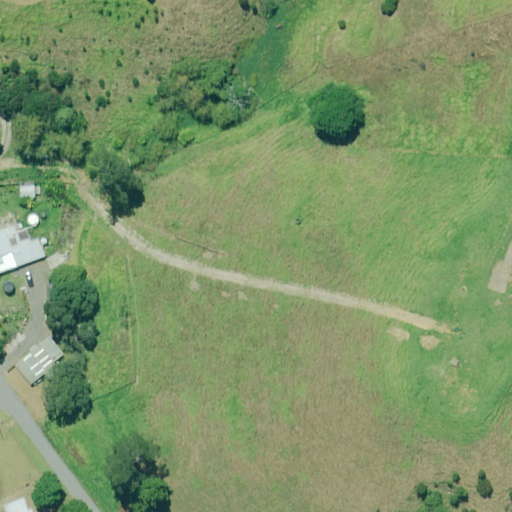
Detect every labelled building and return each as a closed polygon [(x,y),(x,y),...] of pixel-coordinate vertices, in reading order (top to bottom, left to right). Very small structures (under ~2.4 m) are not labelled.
[(37,197),(37,182),(22,182),(22,197),(37,197)] [(19,233),(16,225),(0,230),(0,272),(47,257),(37,227),(19,233)] [(24,330),(14,314),(7,319),(17,335),(24,330)] [(65,355),(63,352),(69,347),(58,332),(49,338),(17,362),(34,384),(62,363),(59,359),(65,355)] [(21,344),(16,335),(0,345),(5,354),(21,344)] [(31,510),(26,497),(5,505),(7,511),(35,511),(34,509),(31,510)]
